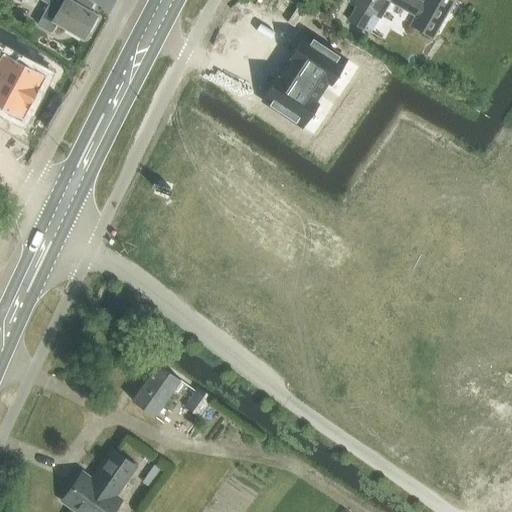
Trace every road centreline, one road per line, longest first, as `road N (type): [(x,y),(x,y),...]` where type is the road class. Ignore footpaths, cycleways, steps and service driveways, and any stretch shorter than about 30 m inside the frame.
road 1 (residential): [(53,215),(450,511)]
road 2 (secondary): [(161,0),(66,188)]
road 3 (secondary): [(53,215),(0,334)]
